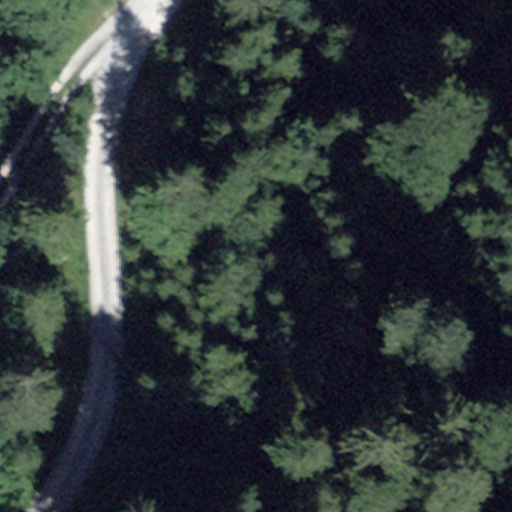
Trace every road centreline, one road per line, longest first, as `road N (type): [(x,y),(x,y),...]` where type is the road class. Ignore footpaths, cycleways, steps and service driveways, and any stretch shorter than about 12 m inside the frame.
road 1 (track): [(47,511),(119,323),(124,126),(165,0)]
road 2 (track): [(153,0),(78,58),(23,157),(0,180)]
